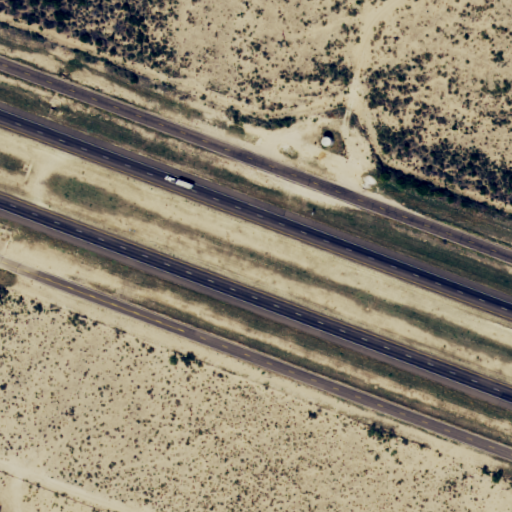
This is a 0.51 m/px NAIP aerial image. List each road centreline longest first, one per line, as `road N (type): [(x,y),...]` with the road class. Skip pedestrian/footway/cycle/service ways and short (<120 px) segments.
road 1 (motorway): [(0,208),(511,405)]
road 2 (motorway): [(511,303),(0,108)]
road 3 (residential): [(0,272),(511,466)]
road 4 (tertiary): [(511,253),(0,59)]
